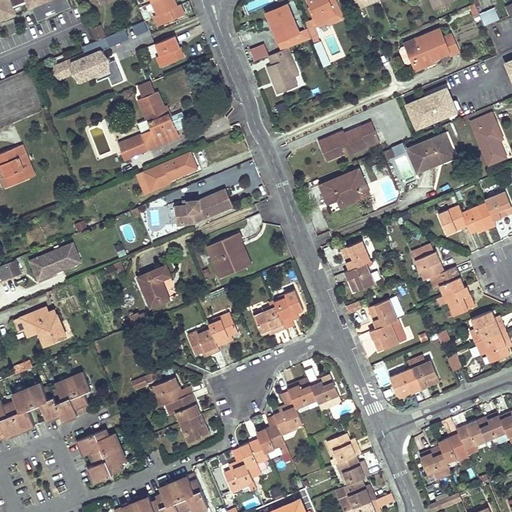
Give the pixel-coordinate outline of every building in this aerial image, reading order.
[(0,0),(0,18),(5,16),(7,15),(6,12),(15,9),(13,5),(24,0),(30,0),(31,1),(38,18),(46,15),(48,14),(46,10),(55,7),(57,11),(58,10),(72,4),(69,0),(0,0)] [(24,0),(13,5),(15,9),(15,10),(22,7),(22,5),(31,1),(30,0),(24,0)] [(154,0),(156,4),(152,6),(156,15),(167,11),(182,4),(180,0),(154,0)] [(308,0),(320,25),(327,22),(329,16),(337,13),(333,4),(330,0),(308,0)] [(453,0),(431,0),(435,9),(454,0),(453,0)] [(475,2),(469,5),(473,14),(479,11),(475,2)] [(298,31),(287,4),(267,11),(273,26),(271,27),(273,30),(277,40),(281,49),(288,47),(312,37),(308,27),(298,31)] [(48,14),(46,15),(47,16),(59,11),(58,10),(57,11),(55,7),(46,10),(48,14)] [(497,19),(492,7),(481,12),(485,24),(497,19)] [(7,15),(5,16),(6,18),(17,13),(15,10),(15,9),(6,12),(7,15)] [(340,19),(337,13),(329,16),(327,22),(328,24),(340,19)] [(137,35),(148,30),(144,20),(133,24),(137,35)] [(101,25),(92,28),(97,40),(106,36),(101,25)] [(444,36),(440,28),(406,42),(411,56),(454,38),(452,33),(444,36)] [(180,46),(176,35),(156,43),(161,55),(156,56),(161,66),(186,56),(181,46),(180,46)] [(110,47),(106,36),(83,46),(85,53),(87,56),(76,60),(75,57),(71,59),(76,71),(80,79),(96,73),(99,80),(110,75),(113,84),(124,79),(115,59),(112,60),(108,62),(106,56),(103,49),(110,47)] [(460,51),(454,38),(411,56),(417,68),(427,64),(426,61),(434,58),(450,51),(451,54),(460,51)] [(251,49),(255,60),(268,55),(264,44),(251,49)] [(288,47),(281,49),(268,55),(272,64),(267,66),(278,93),(298,85),(294,75),(287,58),(292,56),(288,47)] [(299,73),(292,56),(287,58),(294,75),(299,73)] [(71,59),(54,66),(59,78),(76,71),(71,59)] [(427,96),(409,104),(416,120),(423,118),(426,124),(459,111),(449,87),(433,94),(435,98),(429,100),(427,96)] [(140,134),(143,143),(123,151),(122,151),(125,160),(131,157),(130,156),(158,144),(156,140),(177,131),(176,130),(171,116),(167,114),(164,115),(162,109),(164,108),(157,90),(139,99),(150,124),(152,129),(144,132),(140,134)] [(182,112),(171,116),(176,130),(187,126),(182,112)] [(494,112),(474,120),(490,163),(508,156),(502,143),(500,145),(498,141),(501,139),(505,138),(494,112)] [(423,118),(416,120),(419,127),(426,124),(423,118)] [(376,130),(373,122),(362,126),(364,132),(372,129),(373,132),(376,130)] [(152,129),(150,124),(142,128),(144,132),(152,129)] [(364,132),(362,126),(346,133),(344,131),(319,141),(327,159),(345,151),(353,148),(355,152),(381,140),(376,130),(373,132),(372,129),(364,132)] [(178,135),(177,131),(156,140),(158,144),(178,135)] [(120,142),(123,151),(143,143),(140,134),(120,142)] [(446,136),(411,150),(419,172),(454,157),(446,136)] [(397,156),(408,150),(403,141),(392,146),(397,156)] [(28,159),(22,144),(0,153),(0,165),(2,165),(7,176),(3,177),(7,187),(28,178),(21,162),(28,159)] [(192,151),(144,171),(152,191),(172,183),(171,180),(200,169),(192,151)] [(35,175),(28,159),(21,162),(28,178),(35,175)] [(369,195),(358,169),(323,184),(330,202),(344,197),(347,204),(369,195)] [(330,202),(323,184),(319,185),(330,211),(347,204),(344,197),(330,202)] [(182,204),(175,205),(177,223),(194,221),(231,205),(224,189),(198,200),(197,199),(182,202),(182,204)] [(511,212),(511,204),(506,190),(486,198),(487,201),(495,220),(511,212)] [(495,220),(487,201),(470,209),(473,216),(466,219),(468,226),(471,233),(487,226),(489,228),(497,225),(495,220)] [(466,219),(459,204),(439,212),(448,234),(468,226),(466,219)] [(84,219),(75,221),(78,230),(87,227),(84,219)] [(243,240),(239,232),(207,245),(221,277),(252,263),(242,240),(243,240)] [(372,259),(363,240),(341,248),(350,269),(367,261),(372,259)] [(120,256),(127,253),(122,241),(115,244),(120,256)] [(73,242),(66,245),(74,264),(81,261),(73,242)] [(66,245),(30,260),(38,279),(56,271),(55,269),(59,268),(62,269),(74,264),(66,245)] [(445,270),(437,251),(416,259),(424,279),(430,277),(436,274),(445,270)] [(21,273),(16,259),(0,265),(0,272),(3,280),(21,273)] [(375,282),(367,261),(350,269),(345,271),(354,291),(375,282)] [(170,275),(166,265),(139,276),(150,307),(169,299),(162,279),(170,275)] [(465,285),(457,265),(445,270),(436,274),(440,284),(444,294),(446,294),(465,285)] [(440,284),(436,274),(430,277),(435,287),(440,284)] [(305,309),(293,281),(276,289),(279,298),(275,300),(276,302),(277,305),(287,328),(295,324),(293,319),(291,315),(298,312),(305,309)] [(476,305),(467,284),(465,285),(446,294),(449,302),(454,314),(476,305)] [(399,318),(390,298),(368,307),(377,327),(392,321),(399,318)] [(347,303),(350,312),(363,307),(360,299),(347,303)] [(277,305),(276,302),(264,307),(265,310),(277,305)] [(454,314),(449,302),(444,304),(448,317),(454,314)] [(287,328),(277,305),(265,310),(264,307),(253,311),(262,332),(270,329),(275,327),(277,332),(287,328)] [(67,336),(57,314),(52,317),(49,311),(47,308),(43,308),(37,311),(41,321),(36,323),(40,331),(45,345),(67,336)] [(495,315),(493,309),(472,318),(476,327),(479,326),(484,339),(507,329),(503,320),(498,322),(495,315)] [(41,321),(37,311),(22,317),(26,327),(29,335),(40,331),(36,323),(41,321)] [(127,315),(131,324),(141,320),(137,311),(127,315)] [(239,332),(230,311),(220,315),(221,318),(210,323),(211,327),(219,345),(228,341),(226,337),(232,334),(239,332)] [(22,317),(21,315),(15,318),(19,330),(26,327),(22,317)] [(399,318),(392,321),(377,327),(370,330),(378,350),(400,341),(407,339),(399,318)] [(484,339),(479,326),(476,327),(472,329),(477,341),(484,339)] [(219,345),(211,327),(199,332),(198,330),(188,334),(197,354),(204,351),(210,349),(212,354),(221,350),(219,345)] [(447,328),(438,331),(443,344),(452,340),(447,328)] [(511,338),(507,329),(484,339),(489,350),(486,352),(490,362),(511,353),(508,347),(506,340),(511,338)] [(457,352),(448,356),(454,370),(463,366),(457,352)] [(440,381),(432,359),(411,367),(420,389),(440,381)] [(31,367),(28,361),(22,363),(25,370),(31,367)] [(15,366),(18,373),(25,370),(22,363),(15,366)] [(420,389),(411,367),(391,376),(400,397),(420,389)] [(91,388),(84,371),(56,383),(63,399),(57,402),(50,385),(45,388),(54,410),(60,407),(62,413),(68,410),(70,416),(78,413),(75,407),(81,405),(84,410),(91,407),(84,392),(91,388)] [(340,394),(331,373),(310,381),(318,398),(319,402),(340,394)] [(182,388),(176,375),(155,384),(155,385),(164,405),(172,401),(194,392),(191,385),(182,388)] [(310,381),(308,376),(288,385),(289,389),(294,400),(297,406),(318,398),(310,381)] [(133,382),(135,389),(148,383),(145,377),(133,382)] [(16,399),(25,422),(27,427),(35,424),(30,412),(28,408),(41,402),(43,406),(48,419),(56,415),(54,410),(45,388),(42,381),(13,393),(16,399)] [(164,405),(155,385),(150,387),(158,407),(164,405)] [(294,400),(289,389),(281,392),(286,403),(285,404),(287,408),(281,411),(274,414),(278,423),(283,434),(293,430),(292,428),(304,422),(297,406),(294,400)] [(202,412),(194,392),(172,401),(180,421),(202,412)] [(25,422),(16,399),(4,405),(2,398),(0,398),(0,434),(1,438),(16,432),(13,427),(25,422)] [(43,406),(41,402),(28,408),(30,412),(43,406)] [(84,410),(81,405),(75,407),(78,413),(84,410)] [(511,409),(500,414),(507,431),(509,436),(511,434),(511,409)] [(70,416),(68,410),(62,413),(64,419),(70,416)] [(500,414),(498,410),(477,419),(486,440),(507,431),(500,414)] [(210,432),(202,412),(180,421),(189,442),(210,432)] [(486,440),(477,419),(457,427),(459,432),(466,449),(476,444),(486,440)] [(27,427),(25,422),(13,427),(16,432),(27,427)] [(283,434),(278,423),(257,431),(259,437),(266,452),(286,444),(283,434)] [(109,435),(106,429),(79,440),(85,454),(91,451),(101,447),(106,459),(96,463),(90,466),(96,480),(123,469),(120,462),(127,460),(115,432),(109,435)] [(351,439),(348,432),(327,440),(332,451),(334,450),(339,461),(357,454),(362,452),(358,443),(354,444),(351,439)] [(466,449),(459,432),(439,440),(441,444),(448,462),(458,457),(468,453),(466,449)] [(266,452),(259,437),(239,445),(244,457),(248,467),(269,458),(266,452)] [(448,462),(441,444),(420,453),(429,474),(450,465),(448,462)] [(478,449),(476,444),(466,449),(468,453),(469,454),(478,449)] [(239,445),(232,448),(237,460),(244,457),(239,445)] [(106,459),(101,447),(91,451),(96,463),(106,459)] [(469,454),(468,453),(458,457),(460,464),(471,459),(469,454)] [(360,461),(357,454),(339,461),(336,463),(341,473),(344,471),(349,483),(363,477),(371,474),(367,465),(363,467),(360,461)] [(244,457),(237,460),(236,461),(237,465),(231,468),(224,471),(233,492),(243,487),(242,485),(254,480),(248,467),(244,457)] [(209,505),(195,473),(181,479),(183,484),(172,489),(170,483),(162,487),(164,492),(168,502),(162,505),(163,508),(157,511),(152,501),(150,495),(142,499),(144,504),(133,509),(131,503),(116,509),(117,511),(180,511),(192,506),(195,511),(209,505)] [(366,485),(363,477),(349,483),(342,486),(346,496),(349,495),(354,507),(377,497),(373,489),(369,491),(366,485)] [(183,484),(181,479),(170,483),(172,489),(183,484)] [(346,496),(342,486),(336,489),(345,511),(354,507),(349,495),(346,496)] [(380,505),(395,499),(392,491),(377,497),(380,505)] [(168,502),(164,492),(158,495),(159,498),(162,505),(168,502)] [(459,492),(429,503),(432,511),(462,500),(459,492)] [(380,505),(377,497),(354,507),(345,511),(377,511),(376,508),(381,506),(380,505)] [(162,505),(159,498),(152,501),(157,511),(163,508),(162,505)] [(144,504),(142,499),(131,503),(133,509),(144,504)]
